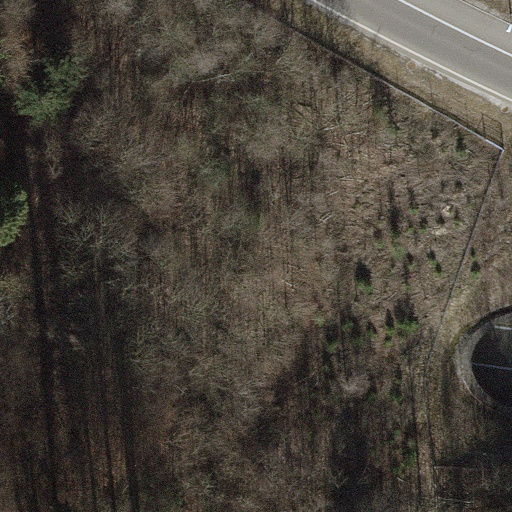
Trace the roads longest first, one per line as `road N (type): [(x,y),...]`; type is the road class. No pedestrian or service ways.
road 1 (motorway): [(0,267),(221,317),(511,355)]
road 2 (motorway): [(511,70),(372,0)]
